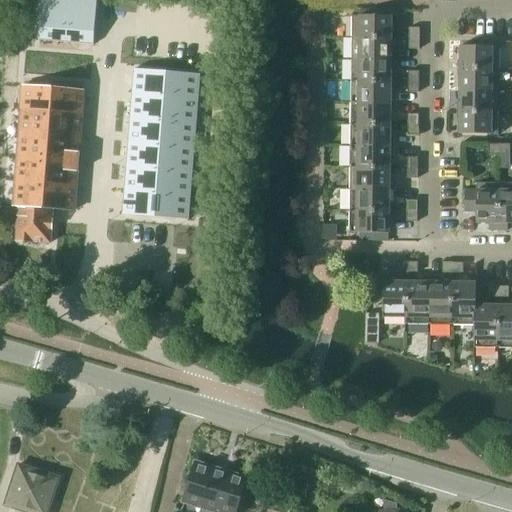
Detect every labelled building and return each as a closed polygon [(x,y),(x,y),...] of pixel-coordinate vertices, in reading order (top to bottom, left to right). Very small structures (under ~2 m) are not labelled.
[(40,1),(39,15),(47,15),(48,1),(40,1)] [(48,1),(47,15),(55,16),(56,2),(48,1)] [(56,2),(55,16),(62,17),(63,2),(56,2)] [(63,2),(62,17),(66,17),(70,17),(71,3),(63,2)] [(71,3),(70,17),(78,18),(79,3),(71,3)] [(79,3),(78,18),(86,18),(87,4),(79,3)] [(87,4),(86,18),(93,19),(94,5),(87,4)] [(64,42),(66,17),(62,17),(55,16),(47,15),(39,15),(37,40),(64,42)] [(352,38),(391,38),(392,16),(352,15),(352,38)] [(92,44),(93,19),(86,18),(78,18),(70,17),(66,17),(64,42),(92,44)] [(408,39),(419,39),(419,28),(408,28),(408,39)] [(391,60),(391,38),(352,38),(351,60),(391,60)] [(419,50),(419,39),(408,39),(408,49),(419,50)] [(459,69),(498,69),(498,48),(459,47),(459,69)] [(391,82),(391,60),(351,60),(351,81),(391,82)] [(497,91),(498,69),(459,69),(459,90),(497,91)] [(198,76),(131,71),(130,96),(196,101),(198,76)] [(407,82),(418,82),(419,72),(407,72),(407,82)] [(390,103),(391,82),(351,81),(351,103),(390,103)] [(418,93),(418,82),(407,82),(407,93),(418,93)] [(50,115),(51,90),(21,88),(19,113),(50,115)] [(80,117),(82,93),(51,90),(50,115),(80,117)] [(497,113),(497,91),(459,90),(459,112),(497,113)] [(195,125),(196,101),(130,96),(128,120),(195,125)] [(390,125),(390,103),(351,103),(351,124),(390,125)] [(497,134),(497,113),(459,112),(458,134),(497,134)] [(78,141),(80,117),(50,115),(19,113),(17,136),(78,141)] [(407,125),(418,125),(418,115),(407,115),(407,125)] [(193,149),(195,125),(128,120),(126,144),(193,149)] [(390,146),(390,125),(351,124),(350,146),(390,146)] [(418,136),(418,125),(407,125),(407,136),(418,136)] [(77,164),(78,141),(17,136),(16,160),(77,164)] [(191,172),(193,149),(126,144),(124,168),(191,172)] [(499,155),(499,145),(488,144),(488,155),(499,155)] [(509,155),(509,145),(499,145),(499,155),(509,155)] [(390,168),(390,146),(350,146),(350,168),(390,168)] [(406,168),(417,168),(417,158),(406,158),(406,168)] [(75,188),(77,164),(16,160),(14,183),(75,188)] [(189,196),(191,172),(124,168),(123,191),(189,196)] [(389,190),(390,168),(350,168),(350,189),(389,190)] [(417,179),(417,168),(406,168),(406,179),(417,179)] [(73,213),(75,188),(14,183),(12,208),(18,209),(52,211),(73,213)] [(498,230),(498,184),(475,183),(475,192),(465,192),(465,212),(475,212),(475,222),(488,222),(488,230),(498,230)] [(511,222),(511,184),(498,184),(498,230),(506,230),(506,223),(511,222)] [(389,211),(389,190),(350,189),(349,211),(389,211)] [(187,221),(189,196),(123,191),(121,216),(187,221)] [(406,211),(417,212),(417,201),(406,201),(406,211)] [(50,244),(52,211),(18,209),(15,241),(50,244)] [(389,233),(389,211),(349,211),(349,233),(389,233)] [(417,222),(417,212),(406,211),(406,222),(417,222)] [(407,273),(407,262),(396,262),(396,273),(407,273)] [(407,262),(407,273),(417,273),(417,262),(407,262)] [(452,274),(452,263),(441,263),(441,274),(452,274)] [(452,263),(452,274),(463,274),(463,263),(452,263)] [(406,317),(406,283),(390,283),(390,279),(371,278),(371,301),(384,301),(383,317),(406,317)] [(429,325),(429,284),(406,283),(406,317),(406,324),(429,325)] [(452,325),(452,284),(429,284),(429,325),(452,325)] [(475,306),(475,284),(452,284),(452,325),(474,325),(475,325),(475,306)] [(497,298),(498,287),(487,287),(487,298),(497,298)] [(498,287),(497,298),(508,298),(508,287),(498,287)] [(163,304),(165,293),(154,290),(152,302),(163,304)] [(497,348),(497,306),(475,306),(475,325),(474,325),(474,348),(497,348)] [(511,348),(511,306),(497,306),(497,348),(511,348)] [(235,511),(246,478),(227,472),(226,474),(195,464),(184,501),(202,507),(202,508),(213,511),(235,511)] [(25,511),(47,511),(58,478),(17,466),(5,505),(25,511)]
